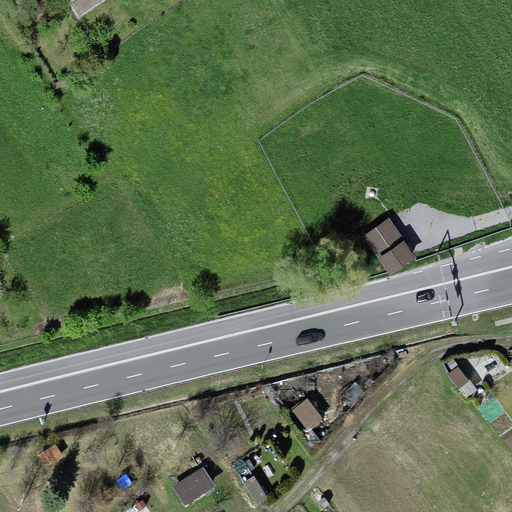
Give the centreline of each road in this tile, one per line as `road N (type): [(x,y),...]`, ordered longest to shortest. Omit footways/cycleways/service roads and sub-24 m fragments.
road 1 (primary): [(0,392),(511,264)]
road 2 (track): [(272,511),(438,352),(511,339)]
